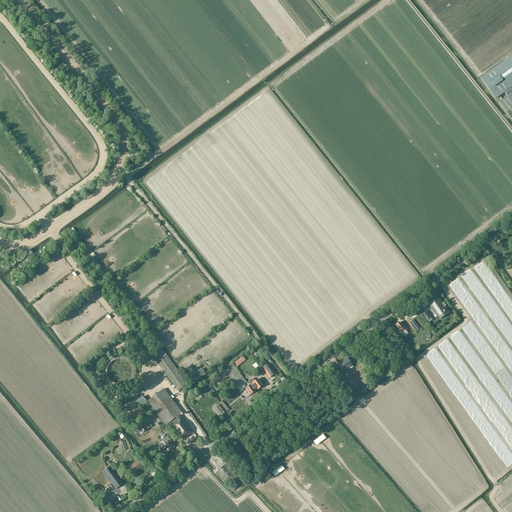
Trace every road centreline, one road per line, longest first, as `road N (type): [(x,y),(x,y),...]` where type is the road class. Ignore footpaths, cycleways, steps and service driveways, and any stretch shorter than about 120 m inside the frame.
road 1 (unclassified): [(122,511),(511,223)]
road 2 (track): [(122,172),(293,385)]
